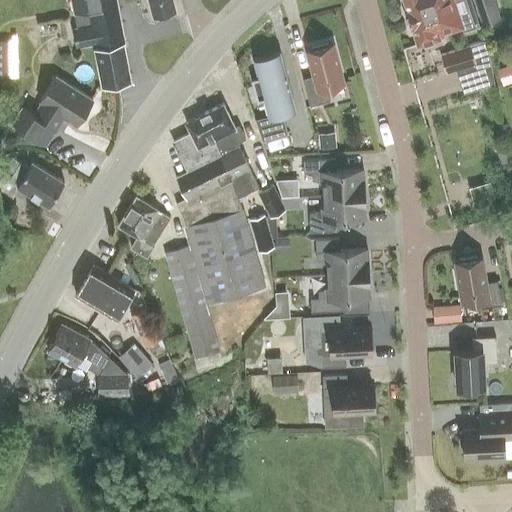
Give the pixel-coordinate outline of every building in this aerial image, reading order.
[(76,26),(72,27),(76,47),(93,44),(101,86),(130,80),(123,43),(124,43),(115,0),(69,0),(72,12),(74,12),(76,26)] [(148,0),(153,16),(175,9),(172,0),(148,0)] [(479,25),(471,0),(403,0),(406,8),(405,9),(410,26),(412,26),(417,43),(442,36),(441,33),(462,26),(463,30),(479,25)] [(495,0),(471,0),(480,25),(501,19),(495,0)] [(0,77),(9,77),(8,40),(0,40),(0,77)] [(470,65),(477,88),(494,83),(488,53),(483,40),(441,53),(447,73),(470,65)] [(335,55),(332,44),(308,50),(314,75),(302,78),(310,105),(329,100),(329,86),(342,83),(339,71),(341,70),(337,55),(335,55)] [(255,119),(262,140),(288,133),(282,113),(295,110),(279,52),(252,59),(257,77),(251,78),(257,101),(263,99),(267,115),(255,119)] [(12,123),(45,145),(64,116),(77,125),(93,99),(56,76),(39,101),(41,102),(33,115),(21,108),(12,123)] [(176,203),(181,216),(184,225),(208,303),(265,286),(242,208),(238,196),(258,186),(247,165),(247,164),(237,142),(246,138),(239,124),(235,126),(223,103),(222,103),(223,104),(185,122),(190,132),(173,141),(188,171),(176,177),(186,198),(176,203)] [(334,132),(318,133),(319,147),(335,146),(334,132)] [(49,206),(64,181),(32,161),(28,167),(13,157),(0,177),(0,187),(9,203),(19,187),(49,206)] [(322,182),(322,195),(365,193),(364,172),(361,172),(361,169),(336,170),(335,158),(303,160),(303,173),(311,173),(312,180),(322,182)] [(498,179),(477,185),(483,205),(504,199),(498,179)] [(285,209),(272,184),(257,191),(269,216),(285,209)] [(365,193),(322,195),(323,208),(309,213),(310,232),(339,231),(338,218),(364,217),(364,213),(366,213),(365,193)] [(154,243),(170,217),(158,209),(159,209),(136,195),(118,224),(137,236),(131,246),(146,256),(154,243)] [(249,219),(258,251),(274,246),(265,214),(249,219)] [(290,238),(275,239),(275,251),(290,251),(290,238)] [(326,262),(326,275),(369,273),(368,252),(366,253),(365,249),(340,250),(339,238),(315,239),(316,260),(326,262)] [(219,349),(189,244),(164,251),(195,356),(219,349)] [(485,283),(480,258),(477,258),(476,256),(459,259),(459,261),(456,262),(463,302),(476,299),(481,308),(501,305),(497,281),(485,283)] [(116,318),(134,289),(93,265),(75,294),(116,318)] [(369,273),(326,275),(327,288),(318,291),(318,298),(310,299),(311,312),(343,311),(342,298),(368,297),(368,293),(370,293),(369,273)] [(440,303),(441,320),(469,319),(468,301),(440,303)] [(130,314),(144,346),(160,339),(147,307),(130,314)] [(87,368),(99,373),(98,394),(127,393),(126,373),(109,356),(90,339),(61,323),(47,350),(76,366),(77,365),(86,370),(87,368)] [(321,367),(346,366),(345,353),(371,352),(370,348),(373,348),(372,331),(370,331),(369,327),(319,330),(320,347),(316,348),(316,355),(321,354),(321,367)] [(455,351),(457,388),(484,387),(482,363),(496,362),(495,336),(471,338),(472,350),(455,351)] [(133,341),(117,356),(136,378),(152,363),(133,341)] [(213,363),(221,358),(219,350),(207,353),(213,363)] [(286,353),(287,370),(303,369),(302,352),(286,353)] [(322,375),(323,396),(333,398),(333,412),(374,409),(373,406),(376,406),(375,388),(373,388),(372,385),(347,386),(346,374),(322,375)] [(285,393),(297,393),(297,375),(284,375),(285,393)] [(478,414),(478,416),(479,428),(462,429),(462,432),(459,432),(460,445),(463,444),(464,457),(489,456),(489,459),(505,458),(504,438),(511,437),(511,412),(490,414),(480,414),(478,414)]
